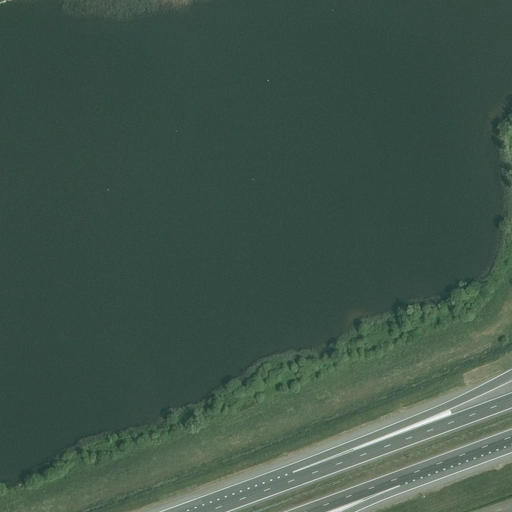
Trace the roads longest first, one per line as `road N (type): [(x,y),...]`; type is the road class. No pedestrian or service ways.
road 1 (motorway): [(511,376),(295,478)]
road 2 (motorway): [(511,399),(295,478)]
road 3 (motorway): [(397,479),(511,437)]
